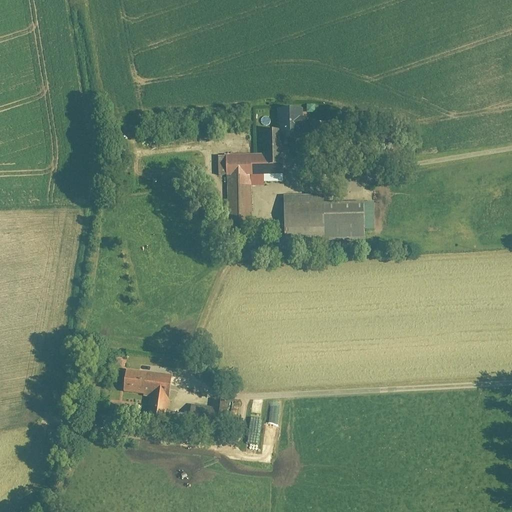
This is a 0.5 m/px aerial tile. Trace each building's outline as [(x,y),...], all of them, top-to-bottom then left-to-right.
[(222,177),(224,232),(246,232),(245,177),(281,176),(280,151),(310,150),(309,124),(254,126),(255,151),(211,153),(212,178),(222,177)] [(318,194),(281,195),(282,242),(360,240),(359,200),(318,202),(318,194)] [(166,373),(120,369),(117,393),(145,396),(143,421),(158,422),(160,391),(164,392),(166,373)] [(219,399),(207,397),(205,407),(180,403),(178,416),(215,422),(219,399)] [(259,448),(261,430),(245,428),(242,446),(259,448)]
